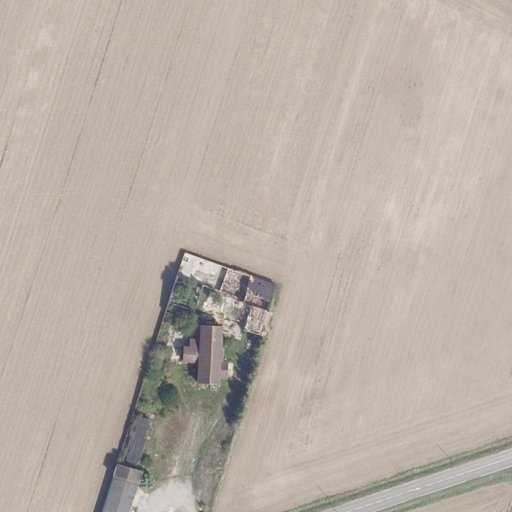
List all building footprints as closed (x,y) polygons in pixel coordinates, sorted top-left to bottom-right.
[(232,269),(192,252),(187,266),(227,282),(232,269)] [(194,288),(199,274),(188,269),(181,287),(186,289),(188,286),(194,288)] [(250,290),(255,280),(268,286),(269,283),(232,269),(227,282),(223,291),(252,302),(254,303),(258,293),(250,290)] [(275,300),(279,288),(269,283),(268,286),(255,280),(250,290),(258,293),(275,300)] [(262,338),(271,307),(254,303),(252,302),(246,327),(254,329),(253,335),(262,338)] [(193,358),(194,346),(204,345),(204,324),(205,315),(193,315),(192,322),(168,321),(161,342),(149,385),(162,389),(165,379),(168,380),(173,362),(203,363),(203,360),(193,358)] [(227,359),(227,345),(226,345),(227,324),(204,324),(204,345),(194,346),(193,358),(203,360),(203,363),(202,381),(224,382),(224,375),(224,359),(227,359)] [(235,346),(236,325),(227,324),(226,345),(227,345),(235,346)] [(234,375),(235,360),(227,359),(224,359),(224,375),(234,375)] [(202,381),(203,363),(173,362),(168,380),(202,388),(202,381)] [(143,466),(162,389),(149,385),(129,462),(143,466)] [(145,480),(148,467),(143,466),(129,462),(126,461),(123,474),(145,480)] [(136,511),(145,480),(123,474),(113,511),(136,511)]
